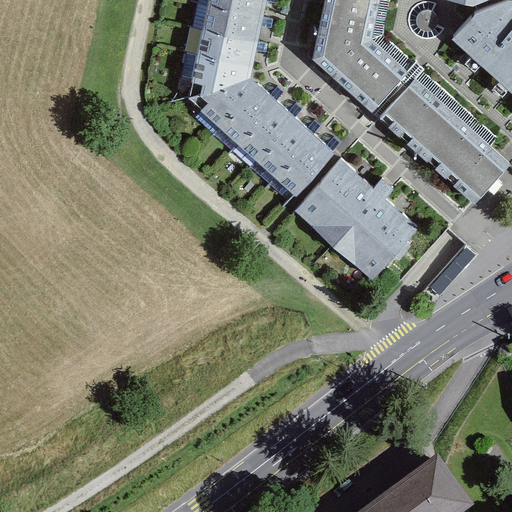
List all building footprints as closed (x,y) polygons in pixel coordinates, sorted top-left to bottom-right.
[(267,0),(210,0),(189,101),(292,198),(332,155),(251,78),(267,0)] [(326,0),(314,59),(372,112),(406,75),(372,43),(380,0),(326,0)] [(437,0),(437,2),(476,10),(504,0),(437,0)] [(511,0),(504,0),(476,10),(450,38),(511,95),(511,0)] [(415,80),(379,120),(474,207),(511,167),(415,80)] [(420,230),(340,160),(298,208),(378,277),(420,230)] [(383,511),(469,511),(438,471),(383,511)]
